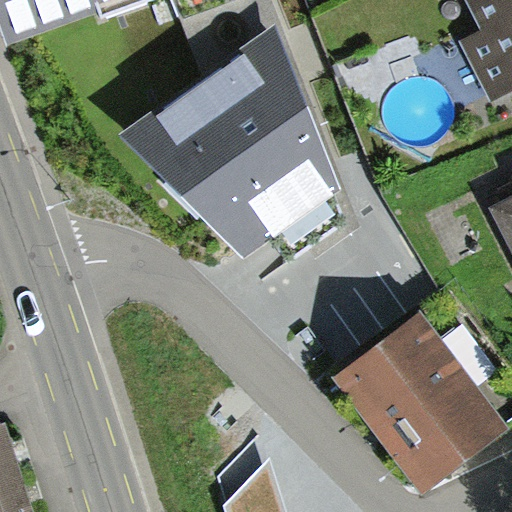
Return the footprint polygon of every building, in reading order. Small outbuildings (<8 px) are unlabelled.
[(0,0),(0,12),(11,42),(101,9),(103,16),(147,0),(173,0),(180,18),(228,0),(0,0)] [(511,0),(470,0),(487,32),(466,43),(495,99),(511,90),(511,0)] [(338,188),(270,28),(119,135),(244,254),(338,188)] [(511,197),(486,211),(511,261),(511,197)] [(420,314),(332,379),(420,499),(509,434),(420,314)] [(0,447),(0,511),(34,511),(14,444),(0,447)] [(226,511),(285,511),(268,459),(224,505),(226,511)]
